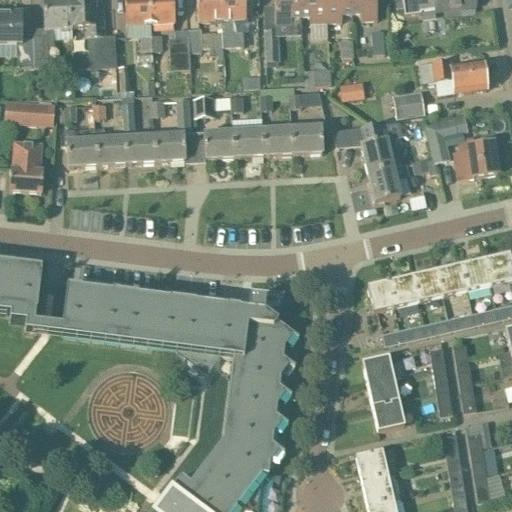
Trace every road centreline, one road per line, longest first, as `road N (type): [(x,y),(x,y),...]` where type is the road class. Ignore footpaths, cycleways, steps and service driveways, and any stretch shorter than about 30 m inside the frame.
road 1 (residential): [(340,258),(220,265),(0,236)]
road 2 (residential): [(316,494),(340,258)]
road 3 (residential): [(511,217),(340,258)]
